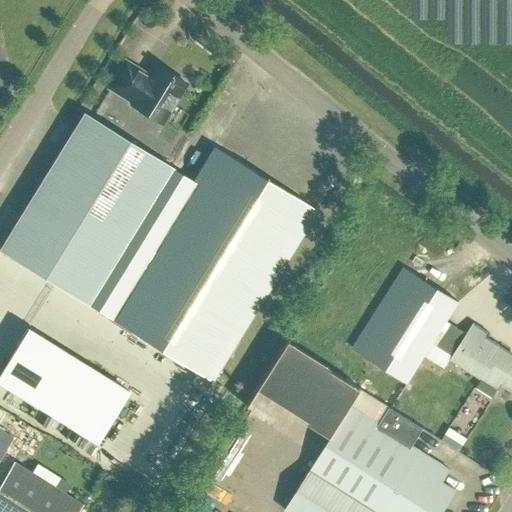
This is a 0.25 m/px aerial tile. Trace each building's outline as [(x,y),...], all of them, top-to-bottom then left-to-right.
[(121,44),(127,23),(105,16),(99,38),(121,44)] [(148,75),(126,61),(108,88),(132,103),(131,105),(162,125),(188,83),(155,62),(148,75)] [(173,167),(109,128),(106,126),(82,111),(0,243),(0,249),(27,266),(31,269),(88,304),(108,317),(193,180),(173,167)] [(212,380),(316,210),(214,146),(108,317),(212,380)] [(403,266),(352,347),(407,382),(417,368),(433,343),(447,320),(459,302),(403,266)] [(466,332),(447,320),(433,343),(451,355),(449,359),(498,390),(501,384),(511,390),(511,351),(486,335),(489,331),(473,321),(466,332)] [(0,368),(0,382),(96,442),(128,391),(26,327),(0,368)] [(416,424),(361,388),(284,508),(289,511),(442,511),(457,489),(443,480),(450,469),(406,441),(416,424)] [(0,511),(78,511),(83,505),(14,462),(0,484),(0,511)] [(220,511),(204,501),(197,511),(220,511)]
